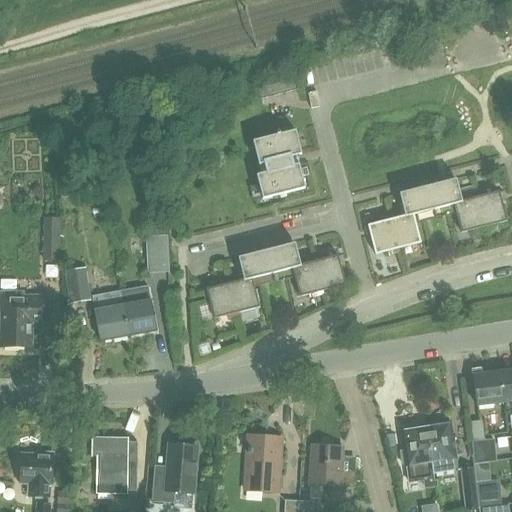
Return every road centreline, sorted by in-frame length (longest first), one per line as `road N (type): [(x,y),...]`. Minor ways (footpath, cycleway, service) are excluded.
road 1 (residential): [(235,379),(368,306),(511,260)]
road 2 (residential): [(235,379),(0,393)]
road 3 (track): [(0,48),(181,0)]
road 4 (residential): [(511,332),(338,361)]
road 5 (residential): [(382,511),(338,361)]
